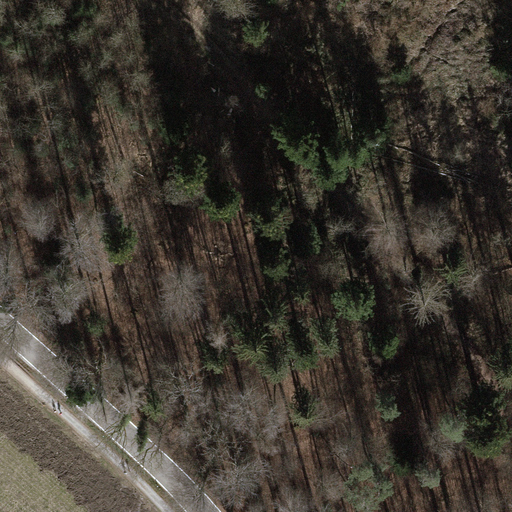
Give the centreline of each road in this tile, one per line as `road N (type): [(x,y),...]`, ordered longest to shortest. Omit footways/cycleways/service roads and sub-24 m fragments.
road 1 (track): [(165,0),(251,89),(511,405)]
road 2 (unclassified): [(0,323),(203,511)]
